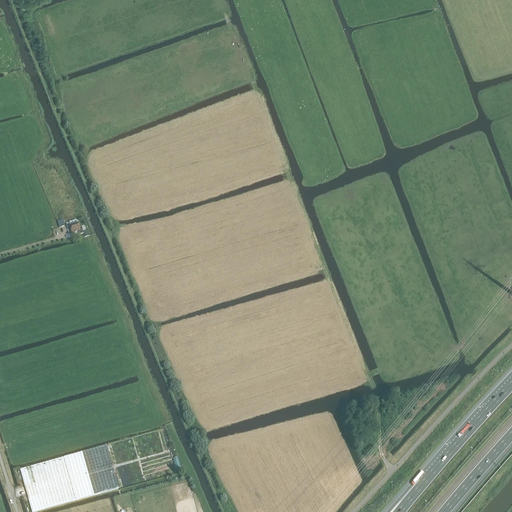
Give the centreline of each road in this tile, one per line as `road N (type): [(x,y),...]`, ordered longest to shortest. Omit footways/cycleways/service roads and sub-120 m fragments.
road 1 (track): [(391,471),(373,386),(225,15)]
road 2 (motorway): [(511,384),(424,481)]
